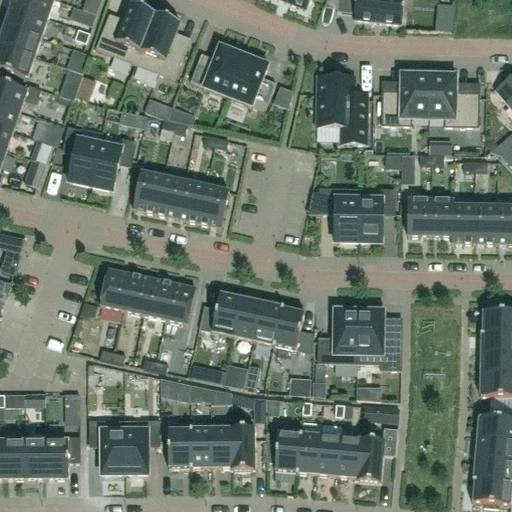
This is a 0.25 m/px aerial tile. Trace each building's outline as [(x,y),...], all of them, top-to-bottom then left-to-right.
[(58,5),(43,0),(10,0),(7,9),(47,23),(53,4),(58,6),(58,5)] [(95,18),(100,0),(85,0),(81,13),(95,18)] [(269,0),(306,14),(311,0),(269,0)] [(336,0),(335,15),(352,17),(352,23),(400,28),(402,0),(336,0)] [(133,68),(154,17),(129,7),(120,30),(105,24),(94,53),(133,68)] [(40,42),(47,23),(7,9),(7,10),(9,11),(3,29),(40,42)] [(178,26),(154,17),(133,68),(172,84),(186,49),(171,43),(178,26)] [(0,49),(33,61),(40,42),(3,29),(0,37),(0,49)] [(77,33),(73,44),(85,48),(88,37),(77,33)] [(0,73),(26,82),(33,61),(0,49),(0,73)] [(188,86),(226,101),(242,59),(218,49),(213,63),(200,58),(188,86)] [(242,59),(226,101),(263,116),(274,87),(261,82),(267,68),(242,59)] [(427,122),(428,80),(418,79),(418,76),(404,76),(404,79),(400,79),(400,96),(380,96),(379,130),(410,130),(410,122),(427,122)] [(435,80),(428,80),(427,122),(442,123),(442,131),(477,132),(478,98),(454,97),(454,80),(450,80),(450,77),(436,76),(435,80)] [(509,81),(505,76),(500,80),(499,89),(499,90),(509,81)] [(511,79),(494,95),(511,115),(511,79)] [(366,148),(366,99),(352,99),(353,82),(316,81),(315,131),(339,131),(338,148),(366,148)] [(0,109),(19,116),(23,104),(35,108),(40,93),(27,89),(26,95),(0,86),(0,109)] [(279,90),(272,107),(287,113),(291,95),(279,90)] [(0,131),(12,136),(19,116),(0,109),(0,131)] [(172,135),(174,126),(162,124),(160,133),(172,135)] [(186,129),(174,126),(172,135),(184,138),(186,129)] [(0,153),(5,155),(12,136),(0,131),(0,153)] [(89,190),(98,149),(76,144),(78,134),(66,132),(61,156),(73,158),(67,185),(89,190)] [(213,150),(215,141),(203,139),(201,148),(213,150)] [(227,144),(215,141),(213,150),(225,153),(227,144)] [(120,153),(98,149),(89,190),(111,194),(117,168),(129,170),(134,146),(122,144),(120,153)] [(503,164),(508,170),(511,166),(511,155),(511,156),(503,164)] [(430,168),(430,159),(418,159),(418,168),(430,168)] [(442,159),(430,159),(430,168),(442,168),(442,159)] [(473,175),(474,166),(462,165),(461,175),(473,175)] [(486,166),(474,166),(473,175),(485,175),(486,166)] [(154,218),(162,181),(140,176),(132,213),(154,218)] [(183,185),(162,181),(154,218),(175,223),(183,185)] [(204,190),(183,185),(175,223),(196,227),(204,190)] [(227,195),(204,190),(196,227),(219,232),(227,195)] [(333,245),(357,246),(358,204),(358,194),(318,193),(318,197),(317,218),(333,218),(333,245)] [(358,204),(357,246),(380,246),(381,219),(393,219),(393,194),(380,194),(380,204),(358,204)] [(311,197),(307,217),(317,218),(318,197),(311,197)] [(429,241),(429,203),(406,202),(406,240),(429,241)] [(450,247),(451,203),(429,203),(429,241),(450,241),(449,247),(450,247)] [(472,248),(473,209),(452,209),(452,203),(451,203),(450,247),(472,248)] [(494,248),(495,210),(473,209),(472,248),(494,248)] [(511,210),(495,210),(494,248),(511,248),(511,210)] [(24,243),(0,237),(0,252),(19,256),(24,243)] [(99,311),(121,315),(129,278),(107,273),(99,311)] [(14,288),(42,292),(44,279),(15,275),(14,288)] [(129,278),(121,315),(142,320),(150,283),(129,278)] [(150,283),(142,320),(163,325),(171,287),(150,283)] [(0,296),(5,298),(9,287),(0,284),(0,296)] [(171,287),(163,325),(186,329),(194,292),(171,287)] [(203,310),(198,333),(210,336),(232,341),(241,302),(219,298),(215,313),(203,310)] [(232,341),(252,345),(261,307),(241,302),(232,341)] [(271,351),(272,351),(281,310),(280,309),(280,311),(261,307),(252,345),(271,349),(271,351)] [(281,310),(272,351),(273,351),(273,350),(294,354),(303,316),(282,311),(282,310),(281,310)] [(355,368),(356,316),(349,315),(349,311),(334,311),(333,342),(317,342),(316,367),(355,368)] [(363,316),(356,316),(355,368),(379,368),(379,374),(399,374),(400,344),(381,343),(381,312),(363,312),(363,316)] [(479,338),(511,338),(511,315),(508,316),(508,312),(493,312),(492,315),(480,315),(480,336),(479,336),(479,338)] [(37,327),(36,358),(52,358),(52,327),(37,327)] [(480,358),(511,358),(511,338),(479,338),(479,339),(480,339),(480,358)] [(99,362),(110,365),(112,356),(101,354),(99,362)] [(112,356),(110,365),(122,367),(123,359),(112,356)] [(479,378),(511,378),(511,358),(480,358),(479,378)] [(141,372),(153,374),(154,366),(143,363),(141,372)] [(154,366),(153,374),(165,377),(167,368),(154,366)] [(242,393),(245,382),(246,373),(226,369),(225,376),(222,389),(242,393)] [(209,372),(206,386),(222,389),(225,376),(209,372)] [(511,401),(511,378),(479,378),(479,401),(511,401)] [(289,381),(288,399),(308,400),(310,383),(289,381)] [(245,382),(242,393),(254,396),(256,384),(245,382)] [(311,386),(311,400),(324,401),(324,386),(311,386)] [(253,424),(265,424),(265,403),(253,404),(253,424)] [(309,406),(302,406),(301,418),(309,418),(309,406)] [(341,421),(342,409),(335,408),(334,420),(341,421)] [(396,413),(363,410),(362,425),(395,427),(396,413)] [(476,443),(511,446),(511,423),(478,420),(476,443)] [(123,478),(123,425),(88,426),(88,450),(100,450),(100,478),(121,477),(121,478),(123,478)] [(157,425),(123,425),(123,478),(125,478),(125,477),(146,477),(146,450),(158,450),(157,425)] [(210,428),(210,433),(210,472),(229,472),(229,474),(230,474),(230,432),(230,428),(210,428)] [(189,473),(189,431),(188,431),(188,433),(167,433),(167,472),(188,472),(188,473),(189,473)] [(210,472),(210,433),(190,433),(190,431),(189,431),(189,473),(191,473),(191,472),(210,472)] [(253,432),(230,432),(230,474),(253,474),(253,432)] [(381,445),(360,443),(356,485),(379,487),(381,459),(393,460),(396,433),(382,432),(381,445)] [(295,478),(299,437),(298,437),(298,438),(277,436),(273,475),(294,477),(294,478),(295,478)] [(300,437),(299,437),(295,478),(296,479),(297,477),(316,479),(319,440),(300,438),(300,437)] [(65,444),(44,444),(44,484),(67,483),(67,466),(79,466),(78,440),(65,441),(65,444)] [(340,442),(319,440),(316,479),(336,481),(340,442)] [(359,443),(340,442),(336,481),(355,483),(355,485),(356,485),(360,443),(359,443)] [(511,446),(476,443),(474,463),(511,466),(511,446)] [(24,444),(3,445),(3,484),(24,484),(24,444)] [(44,444),(24,444),(24,484),(44,484),(44,444)] [(511,487),(511,466),(474,463),(472,482),(471,482),(471,483),(511,487)] [(131,505),(130,483),(105,484),(106,506),(131,505)] [(472,485),(470,506),(482,507),(481,510),(496,511),(496,508),(509,510),(511,488),(511,487),(471,483),(471,485),(472,485)]
